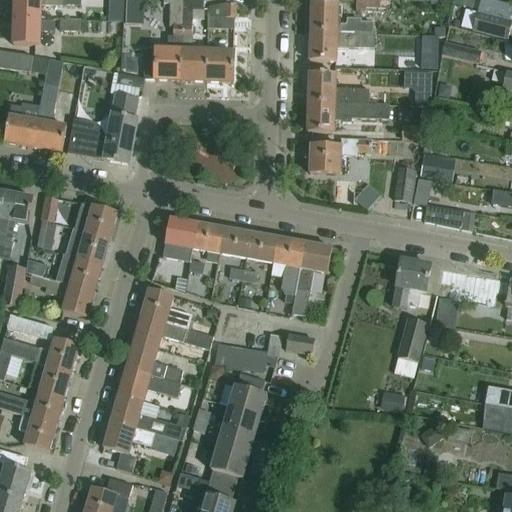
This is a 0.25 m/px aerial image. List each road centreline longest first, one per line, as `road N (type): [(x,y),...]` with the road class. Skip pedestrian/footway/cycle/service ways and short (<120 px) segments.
road 1 (residential): [(59,511),(149,193)]
road 2 (residential): [(259,511),(292,391),(323,372),(361,230)]
road 3 (residential): [(269,116),(152,111),(137,191)]
road 4 (unclassified): [(511,256),(361,230)]
road 5 (unclassified): [(137,191),(0,166)]
